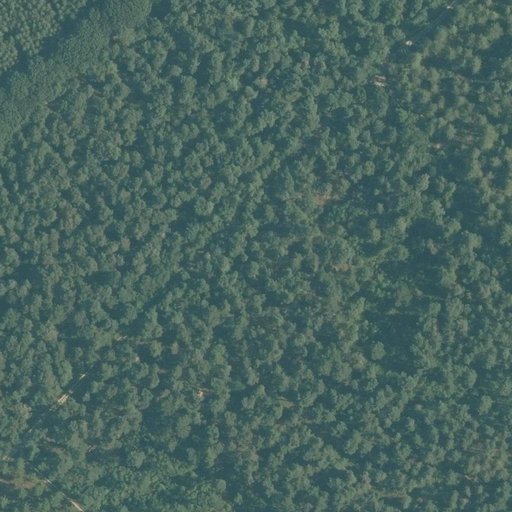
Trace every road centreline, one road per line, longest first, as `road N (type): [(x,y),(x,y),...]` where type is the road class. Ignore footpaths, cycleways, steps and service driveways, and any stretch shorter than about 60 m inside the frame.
road 1 (track): [(378,80),(0,469)]
road 2 (track): [(175,288),(397,511)]
road 3 (track): [(378,80),(511,281)]
road 4 (track): [(0,117),(131,0)]
